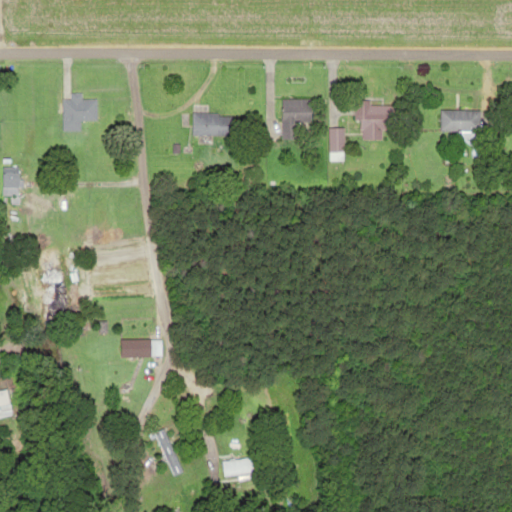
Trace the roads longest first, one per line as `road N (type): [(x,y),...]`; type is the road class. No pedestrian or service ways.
road 1 (residential): [(511,49),(0,44)]
road 2 (residential): [(136,511),(143,414),(163,337),(141,46)]
